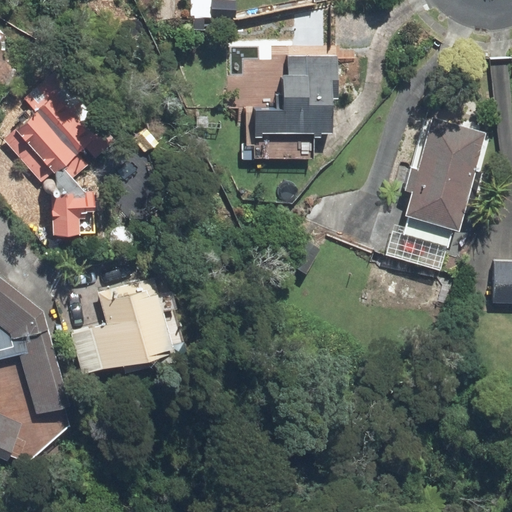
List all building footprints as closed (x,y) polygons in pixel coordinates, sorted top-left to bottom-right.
[(233,19),(233,2),(209,1),(209,18),(233,19)] [(332,137),(334,62),(283,61),(281,109),(255,109),(254,135),(332,137)] [(48,93),(0,135),(0,139),(39,183),(89,139),(48,93)] [(478,137),(429,122),(400,216),(450,231),(478,137)] [(84,197),(44,198),(45,240),(84,240),(84,197)] [(511,262),(497,261),(495,304),(511,305),(511,262)] [(161,355),(144,284),(97,296),(105,329),(69,337),(79,375),(161,355)] [(7,340),(41,332),(37,313),(27,306),(0,285),(0,329),(5,333),(7,340)] [(59,406),(43,339),(16,346),(32,412),(59,406)] [(0,445),(9,428),(0,423),(0,445)]
